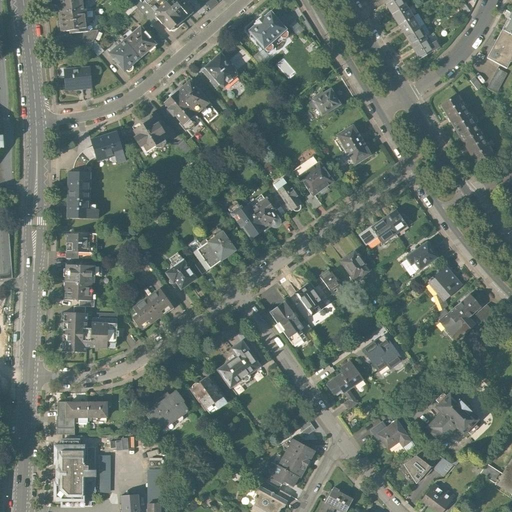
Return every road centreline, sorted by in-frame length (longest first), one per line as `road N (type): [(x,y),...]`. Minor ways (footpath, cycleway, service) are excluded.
road 1 (primary): [(28,376),(36,123)]
road 2 (residential): [(36,123),(130,99),(246,0)]
road 3 (residential): [(28,376),(123,370),(239,291)]
road 4 (residential): [(239,291),(410,167)]
road 5 (residential): [(239,291),(343,441)]
road 6 (primary): [(20,511),(28,376)]
road 7 (residential): [(406,97),(468,44),(492,0)]
road 8 (tertiary): [(311,0),(377,111)]
road 9 (primary): [(36,123),(22,0)]
